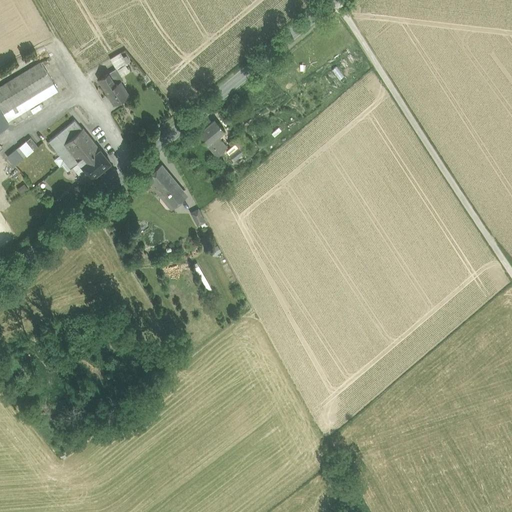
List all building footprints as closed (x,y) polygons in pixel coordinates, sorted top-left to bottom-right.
[(109,59),(115,69),(123,64),(117,54),(109,59)] [(41,62),(0,86),(0,110),(2,113),(53,83),(41,62)] [(108,73),(116,84),(120,82),(123,80),(115,69),(108,73)] [(106,90),(116,84),(108,73),(99,79),(106,90)] [(106,90),(115,104),(128,95),(120,82),(116,84),(106,90)] [(57,91),(53,83),(2,113),(6,121),(57,91)] [(0,110),(0,129),(8,125),(6,121),(2,113),(0,110)] [(79,162),(98,147),(83,128),(82,129),(74,120),(49,141),(71,167),(79,162)] [(215,120),(199,133),(209,146),(219,137),(225,132),(215,120)] [(242,132),(228,143),(235,152),(228,157),(232,161),(252,145),(242,132)] [(28,135),(5,156),(14,166),(37,144),(28,135)] [(230,151),(219,137),(209,146),(217,156),(220,154),(223,157),(230,151)] [(79,162),(91,178),(110,162),(98,147),(79,162)] [(160,165),(146,177),(159,194),(173,182),(174,182),(160,165)] [(169,204),(183,193),(173,182),(159,194),(169,204)] [(186,196),(183,193),(169,204),(172,207),(186,196)] [(191,213),(198,225),(205,222),(198,209),(191,213)]
